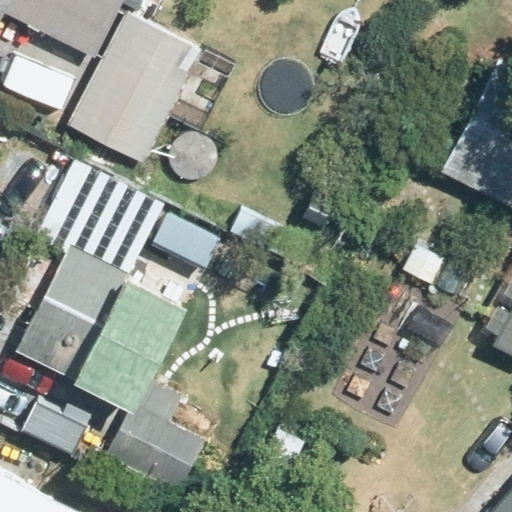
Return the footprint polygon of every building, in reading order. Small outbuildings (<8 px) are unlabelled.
[(0,0),(0,22),(9,5),(100,51),(126,0),(0,0)] [(131,4),(71,117),(148,157),(207,44),(131,4)] [(211,46),(196,75),(242,98),(257,69),(211,46)] [(448,164),(511,197),(511,48),(508,47),(448,164)] [(187,389),(160,376),(199,294),(133,263),(159,211),(81,172),(39,260),(57,269),(21,344),(68,367),(47,408),(118,444),(114,451),(197,491),(222,440),(173,417),(187,389)] [(420,239),(406,264),(456,292),(470,267),(420,239)] [(0,511),(108,511),(0,455),(0,511)] [(511,511),(511,487),(490,511),(511,511)]
